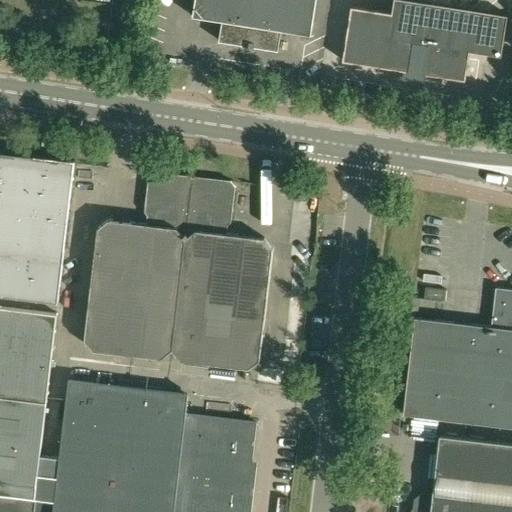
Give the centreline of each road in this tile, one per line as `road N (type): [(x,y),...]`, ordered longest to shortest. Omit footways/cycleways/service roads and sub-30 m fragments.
road 1 (secondary): [(368,151),(0,93)]
road 2 (unclassified): [(365,175),(324,511)]
road 3 (secondary): [(511,173),(368,151)]
